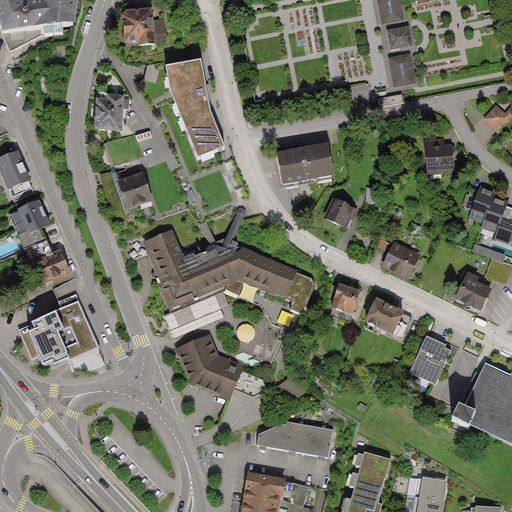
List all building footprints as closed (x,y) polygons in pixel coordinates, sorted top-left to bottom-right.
[(0,0),(0,31),(2,35),(75,28),(79,0),(48,0),(49,0),(27,2),(26,0),(0,0)] [(379,0),(385,25),(403,21),(398,0),(379,0)] [(152,11),(121,15),(124,46),(156,43),(152,11)] [(414,48),(411,29),(388,34),(392,52),(414,48)] [(409,56),(391,60),(396,87),(414,83),(409,56)] [(212,116),(201,62),(166,69),(170,92),(197,160),(225,150),(212,116)] [(124,127),(125,92),(108,92),(108,96),(96,96),(95,127),(124,127)] [(380,98),(381,107),(405,104),(404,95),(380,98)] [(511,109),(506,116),(497,109),(486,122),(499,133),(511,118),(511,109)] [(143,155),(135,134),(108,144),(116,165),(143,155)] [(446,143),(426,144),(427,176),(454,175),(453,149),(446,150),(446,143)] [(327,148),(275,158),(281,188),(332,179),(327,148)] [(34,184),(21,153),(0,161),(0,184),(5,196),(34,184)] [(154,206),(142,176),(114,187),(126,217),(154,206)] [(470,220),(482,225),(480,228),(495,234),(492,240),(509,247),(511,240),(511,226),(501,222),(507,207),(494,201),(495,198),(482,193),(470,220)] [(50,230),(39,203),(6,217),(17,244),(50,230)] [(353,212),(335,203),(326,222),(343,231),(353,212)] [(298,274),(230,247),(227,241),(182,259),(173,235),(143,247),(170,315),(228,292),(240,297),(303,321),(316,289),(313,282),(297,276),(298,274)] [(419,254),(395,244),(385,270),(409,279),(419,254)] [(72,274),(62,253),(34,266),(45,287),(72,274)] [(493,281),(507,286),(511,273),(511,267),(494,262),(492,267),(483,288),(477,286),(483,270),(471,266),(455,306),(479,315),(493,281)] [(59,301),(73,297),(69,284),(55,288),(59,301)] [(353,319),(360,296),(338,290),(331,313),(353,319)] [(406,316),(376,303),(366,326),(396,339),(406,316)] [(102,356),(78,304),(33,324),(36,331),(26,335),(40,363),(48,359),(52,368),(84,354),(88,362),(102,356)] [(244,367),(219,357),(211,337),(177,350),(191,386),(230,402),(244,367)] [(446,348),(427,339),(410,376),(435,388),(450,354),(444,351),(446,348)] [(511,444),(511,374),(511,376),(486,365),(478,380),(486,383),(483,388),(480,387),(472,404),(475,406),(472,413),(459,407),(452,422),(469,430),(472,425),(511,444)] [(281,387),(296,402),(306,392),(292,377),(281,387)] [(258,449),(328,459),(333,431),(288,424),(287,427),(281,427),(260,436),(258,449)] [(391,461),(366,454),(349,511),(381,511),(382,507),(379,506),(391,461)] [(310,511),(311,510),(304,509),(310,489),(296,485),(288,511),(277,511),(282,479),(248,474),(243,511),(310,511)] [(442,511),(447,484),(423,480),(418,511),(442,511)]
